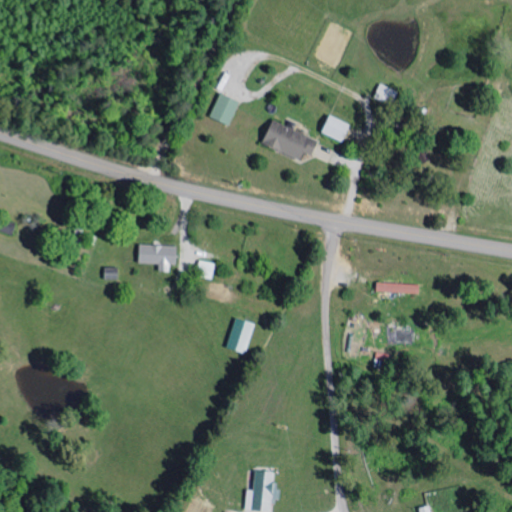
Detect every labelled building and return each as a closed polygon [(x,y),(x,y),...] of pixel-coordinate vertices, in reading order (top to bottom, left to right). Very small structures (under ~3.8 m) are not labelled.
[(232,125),(242,101),(222,93),(213,117),(232,125)] [(353,123),(331,116),(326,135),(348,141),(353,123)] [(304,160),(307,152),(315,156),(322,140),(275,120),(265,143),(304,160)] [(140,263),(161,264),(161,271),(172,272),(172,265),(179,265),(180,246),(141,245),(140,263)] [(218,262),(200,260),(199,277),(216,279),(218,262)] [(423,285),(379,283),(379,292),(423,294),(423,285)] [(248,352),(257,324),(238,318),(229,346),(248,352)] [(269,511),(272,511),(278,473),(258,470),(255,490),(250,490),(247,509),(269,511)]
